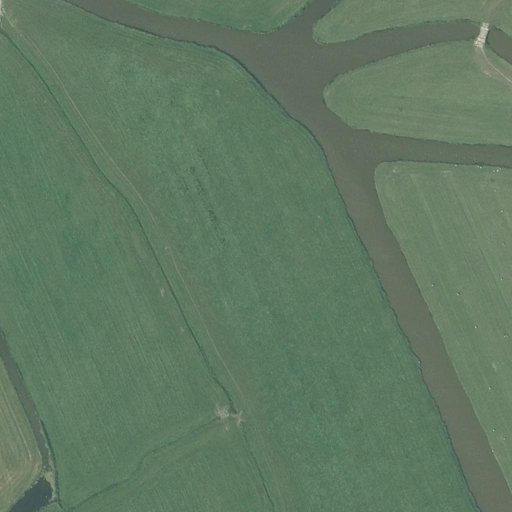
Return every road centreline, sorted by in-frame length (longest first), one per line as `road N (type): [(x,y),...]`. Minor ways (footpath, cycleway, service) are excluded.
road 1 (track): [(0,45),(137,238),(227,423)]
road 2 (track): [(257,511),(227,423),(154,459),(100,511)]
road 3 (track): [(0,4),(104,161)]
